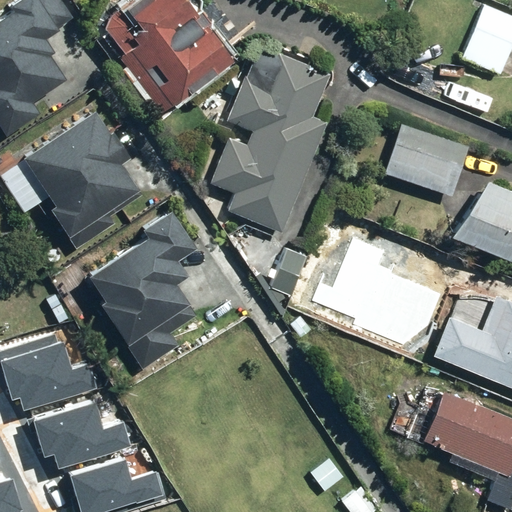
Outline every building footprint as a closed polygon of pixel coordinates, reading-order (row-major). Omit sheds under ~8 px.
[(68,17),(55,0),(14,0),(5,6),(7,9),(0,13),(0,133),(36,109),(28,98),(59,76),(34,40),(68,17)] [(177,0),(129,0),(95,26),(118,55),(111,60),(154,116),(225,62),(177,0)] [(511,31),(511,20),(479,6),(456,59),(492,76),(511,31)] [(307,119),(322,78),(246,51),(220,124),(245,132),(240,147),(219,139),(202,187),(224,195),(218,213),(275,234),(320,123),(307,119)] [(115,156),(128,147),(96,100),(28,146),(29,147),(8,161),(11,165),(0,171),(0,193),(15,216),(37,201),(41,206),(35,210),(55,240),(128,190),(111,165),(118,160),(115,156)] [(460,146),(396,124),(378,176),(442,199),(460,146)] [(511,193),(472,176),(444,241),(511,270),(511,193)] [(117,351),(121,348),(137,371),(172,346),(168,341),(182,330),(177,323),(190,314),(168,284),(177,277),(166,262),(191,244),(164,207),(130,232),(136,240),(76,284),(90,303),(85,307),(117,351)] [(364,232),(329,219),(307,277),(342,291),(364,232)] [(302,255),(281,247),(264,291),(286,299),(302,255)] [(57,292),(39,301),(54,331),(72,323),(57,292)] [(473,332),(439,319),(424,360),(511,393),(511,306),(486,297),(473,332)] [(0,511),(31,511),(107,459),(56,387),(22,412),(48,448),(22,466),(0,435),(0,511)] [(511,455),(511,424),(436,395),(416,446),(502,480),(511,455)] [(340,478),(325,459),(307,473),(322,492),(340,478)] [(369,511),(373,510),(357,488),(337,502),(343,511),(369,511)]
